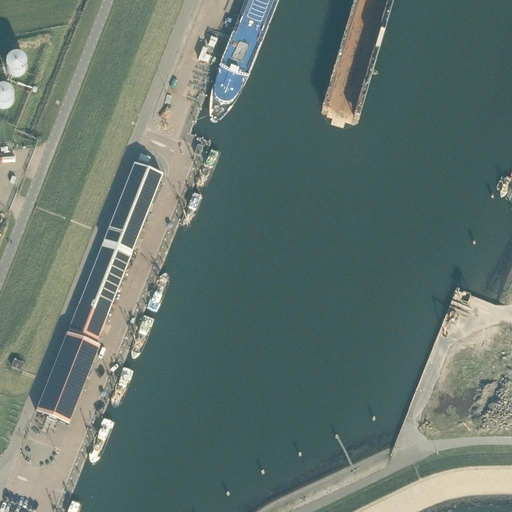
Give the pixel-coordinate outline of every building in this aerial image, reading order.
[(361,0),(326,114),(332,125),(351,131),(362,122),(401,0),(361,0)] [(29,70),(29,67),(29,64),(27,62),(25,60),(22,58),(19,58),(16,59),(13,60),(11,62),(10,65),(9,68),(9,71),(11,73),(13,76),(15,77),(18,78),(21,78),(24,77),(26,76),(28,73),(29,70)] [(14,102),(14,99),(13,97),(12,94),(10,92),(8,91),(5,90),(2,90),(0,90),(0,109),(1,110),(4,110),(7,110),(9,109),(11,107),(13,105),(14,102)] [(198,147),(195,155),(200,157),(203,149),(198,147)] [(140,156),(138,161),(148,165),(150,160),(140,156)] [(134,167),(79,307),(107,318),(145,219),(161,177),(134,167)] [(67,337),(37,415),(68,427),(99,349),(67,337)] [(14,362),(12,369),(20,372),(23,365),(14,362)]
